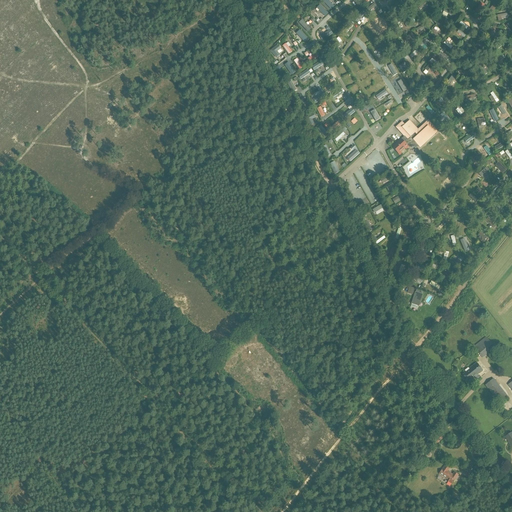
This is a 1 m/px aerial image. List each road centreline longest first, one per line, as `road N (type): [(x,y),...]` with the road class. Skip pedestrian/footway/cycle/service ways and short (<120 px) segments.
road 1 (track): [(280,511),(511,231)]
road 2 (unclassified): [(511,484),(414,351),(326,186)]
road 3 (track): [(261,511),(36,278)]
road 4 (track): [(231,294),(134,196),(36,278)]
road 5 (track): [(326,186),(230,0)]
road 6 (track): [(342,435),(231,294)]
road 7 (track): [(326,186),(272,234),(231,294)]
road 8 (track): [(84,87),(80,149),(134,196)]
road 9 (track): [(0,179),(84,87)]
